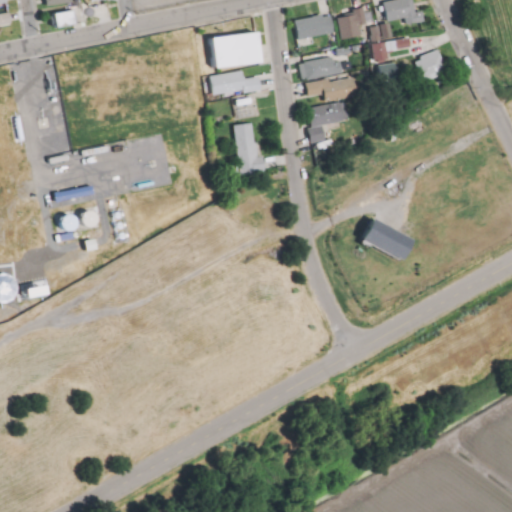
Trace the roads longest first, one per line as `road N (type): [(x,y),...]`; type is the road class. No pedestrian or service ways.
road 1 (residential): [(511,265),(76,511)]
road 2 (residential): [(274,0),(304,232),(319,282),(357,353)]
road 3 (residential): [(269,0),(0,54)]
road 4 (track): [(343,511),(511,414)]
road 5 (residential): [(442,0),(511,140)]
road 6 (track): [(327,370),(371,496)]
